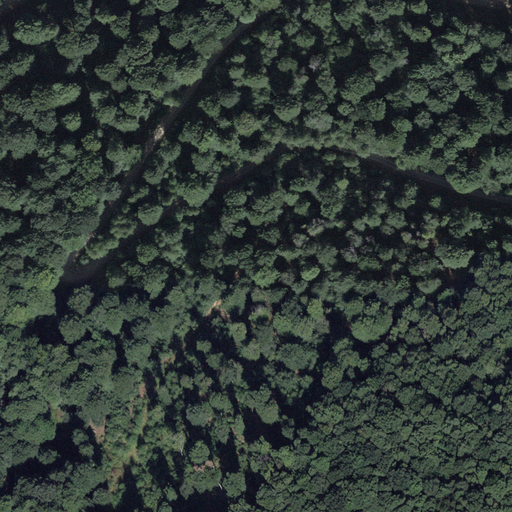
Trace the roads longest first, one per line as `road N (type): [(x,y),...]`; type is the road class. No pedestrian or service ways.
road 1 (track): [(275,0),(202,71),(66,261),(67,275),(88,271),(203,190),(298,143),(330,144),(511,202)]
road 2 (track): [(136,453),(154,390),(274,217),(333,168),(396,166)]
